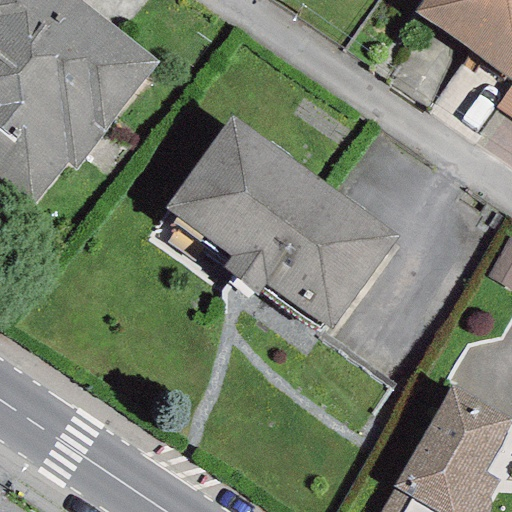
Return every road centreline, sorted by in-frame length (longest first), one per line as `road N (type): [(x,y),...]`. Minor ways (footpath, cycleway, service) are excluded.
road 1 (residential): [(225,0),(511,192)]
road 2 (primary): [(0,408),(152,511)]
